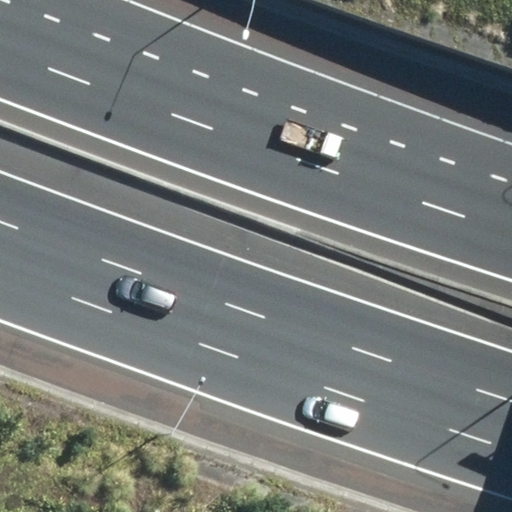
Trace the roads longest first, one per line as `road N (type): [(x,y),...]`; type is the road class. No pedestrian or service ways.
road 1 (motorway): [(511,404),(0,217)]
road 2 (motorway): [(0,64),(511,251)]
